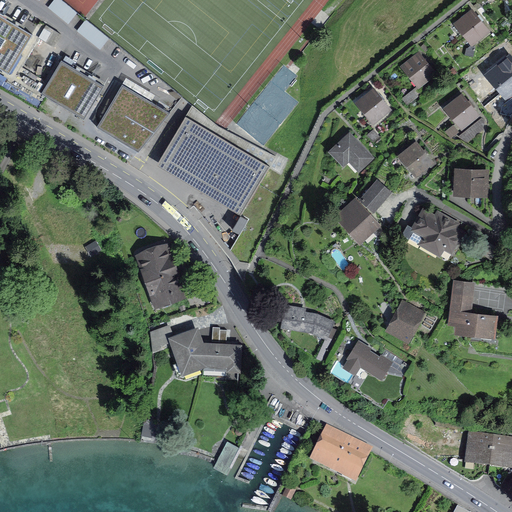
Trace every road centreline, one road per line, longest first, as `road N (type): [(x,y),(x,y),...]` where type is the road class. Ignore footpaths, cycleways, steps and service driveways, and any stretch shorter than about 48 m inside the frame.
road 1 (secondary): [(497,511),(311,392),(261,339),(209,256),(162,205),(0,104)]
road 2 (unclassified): [(466,0),(327,111),(258,252)]
road 3 (residential): [(511,253),(497,187),(511,130)]
